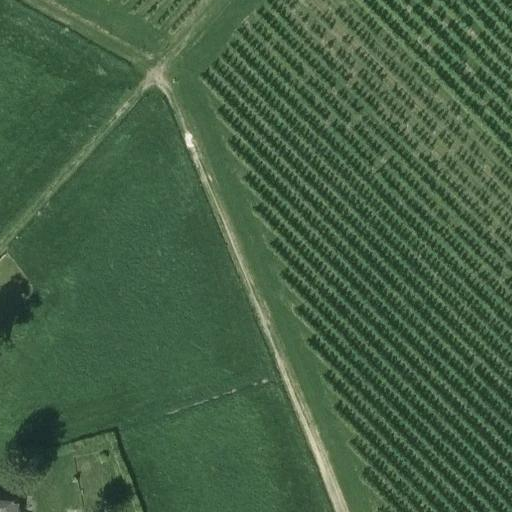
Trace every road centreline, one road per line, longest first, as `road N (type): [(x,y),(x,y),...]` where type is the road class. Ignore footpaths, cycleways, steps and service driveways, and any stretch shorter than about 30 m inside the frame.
road 1 (track): [(337,511),(153,71)]
road 2 (track): [(153,71),(0,243)]
road 3 (track): [(153,71),(27,0)]
